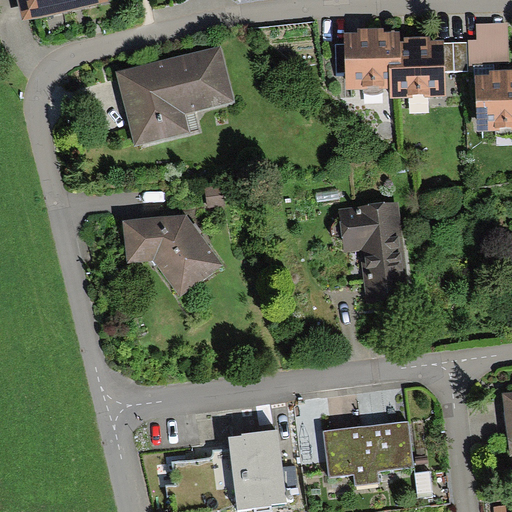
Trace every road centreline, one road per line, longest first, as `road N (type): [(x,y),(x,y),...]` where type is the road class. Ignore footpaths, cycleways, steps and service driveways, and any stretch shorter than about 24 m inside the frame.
road 1 (residential): [(108,409),(34,106),(42,76),(63,55),(269,9),(491,0)]
road 2 (residential): [(108,409),(449,362)]
road 3 (residential): [(449,362),(468,511)]
